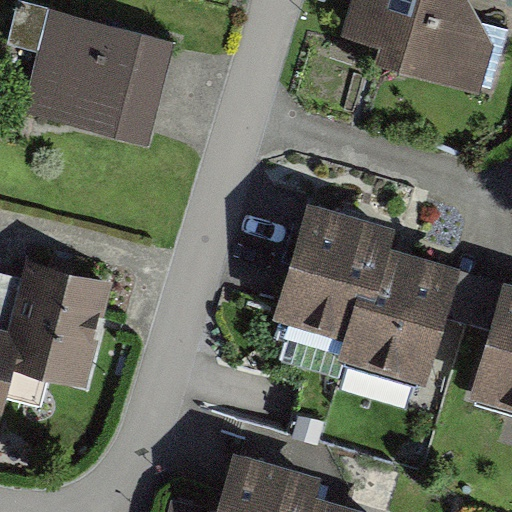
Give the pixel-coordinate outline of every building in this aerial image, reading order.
[(511,50),(511,0),(374,0),(365,40),(415,52),(411,70),(502,92),(511,50)] [(178,38),(43,6),(18,111),(153,143),(178,38)] [(339,207),(298,195),(265,307),(321,324),(314,348),(410,376),(444,263),(409,253),(376,243),(383,220),(339,207)] [(15,329),(0,326),(0,411),(20,416),(31,359),(92,371),(105,313),(112,273),(30,256),(15,329)] [(511,283),(495,278),(463,388),(511,401),(511,283)] [(280,451),(233,441),(214,511),(347,511),(324,505),(334,467),(280,451)]
